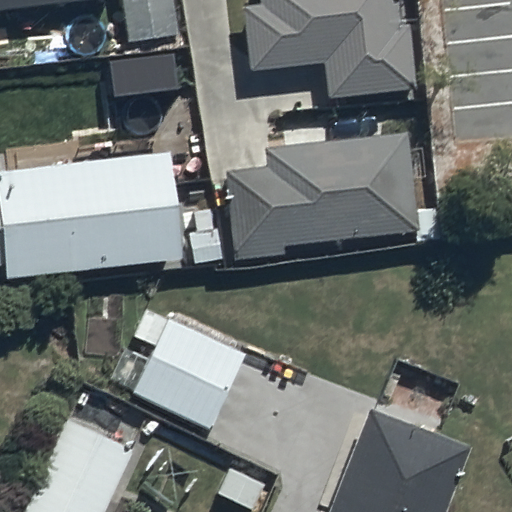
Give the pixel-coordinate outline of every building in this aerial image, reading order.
[(107,0),(0,0),(0,18),(108,10),(107,0)] [(169,0),(118,0),(125,46),(176,39),(169,0)] [(256,0),(258,13),(239,15),(245,81),(323,73),(326,107),(416,98),(409,31),(399,32),(395,0),(256,0)] [(222,183),(230,264),(281,264),(281,256),(416,241),(405,140),(260,155),(263,179),(222,183)] [(0,274),(2,274),(3,288),(179,271),(169,163),(0,178),(0,274)] [(243,360),(141,315),(129,342),(150,352),(128,401),(208,437),(243,360)] [(448,511),(468,458),(365,421),(331,511),(448,511)] [(62,425),(23,511),(102,511),(127,454),(62,425)]
